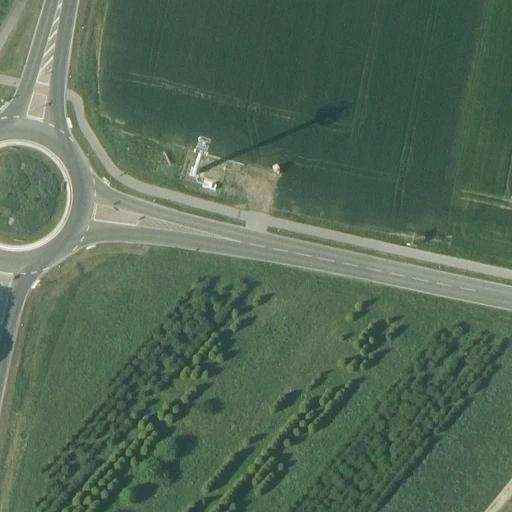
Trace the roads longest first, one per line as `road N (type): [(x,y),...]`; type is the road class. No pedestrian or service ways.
road 1 (tertiary): [(84,208),(511,301)]
road 2 (secondary): [(32,131),(62,0)]
